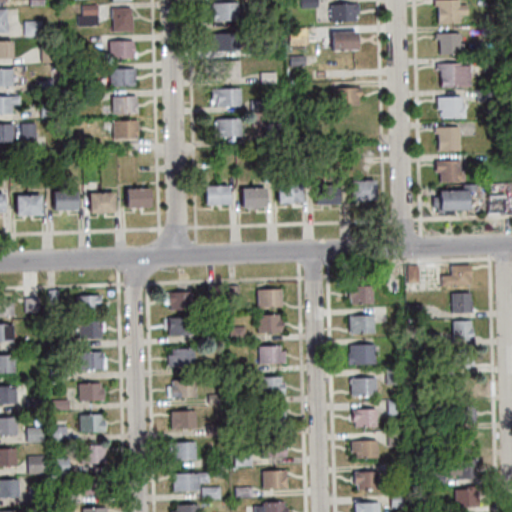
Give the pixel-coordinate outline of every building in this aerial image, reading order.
[(433,0),(456,0),(456,5),(465,4),(465,14),(457,14),(457,22),(436,23),(435,6),(433,6),(433,0)] [(208,20),(208,10),(211,10),(211,3),(236,3),(237,19),(208,20)] [(356,3),(357,13),(354,13),(354,20),(329,21),(328,4),(356,3)] [(95,5),(96,25),(76,26),(76,15),(80,15),(80,5),(95,5)] [(111,31),(110,17),(109,8),(129,8),(129,16),(130,15),(130,31),(127,31),(127,30),(111,31)] [(252,13),(269,12),(270,25),(253,26),(252,13)] [(39,20),(40,35),(23,35),(22,21),(39,20)] [(287,44),(286,28),(304,28),(304,44),(287,44)] [(330,49),(330,32),(355,32),(355,48),(330,49)] [(433,33),(457,32),(457,43),(460,43),(461,53),(438,53),(437,39),(433,39),(433,33)] [(237,49),(209,50),(209,41),(212,41),(212,34),(237,33),(237,49)] [(0,40),(9,40),(9,58),(0,58),(0,40)] [(132,57),(108,58),(107,41),(131,40),(132,57)] [(276,43),(276,53),(263,53),(262,44),(276,43)] [(54,61),(40,61),(39,46),(53,46),(54,61)] [(288,66),(288,56),(302,55),(303,65),(288,66)] [(497,57),(497,71),(482,71),(482,57),(497,57)] [(213,61),(238,60),(238,77),(213,78),(213,72),(209,72),(209,67),(213,67),(213,61)] [(434,63),(458,62),(458,66),(467,66),(468,85),(439,86),(438,69),(434,70),(434,63)] [(108,85),(108,69),(133,68),(133,78),(132,78),(132,85),(108,85)] [(0,69),(10,69),(11,85),(0,85),(0,69)] [(258,72),(273,72),(274,82),(259,82),(258,72)] [(36,79),(50,78),(50,90),(36,91),(36,79)] [(330,88),(359,87),(359,97),(356,97),(356,104),(331,105),(330,88)] [(210,89),(239,88),(239,104),(215,105),(214,103),(210,103),(210,89)] [(492,89),(492,100),(475,100),(475,89),(492,89)] [(86,105),(72,106),(72,92),(85,91),(86,105)] [(0,96),(18,96),(18,103),(10,104),(10,113),(0,113),(0,96)] [(110,113),(110,96),(134,96),(135,103),(136,103),(136,113),(110,113)] [(459,96),(459,107),(462,107),(463,117),(439,117),(439,109),(435,109),(435,97),(459,96)] [(249,100),(262,100),(262,110),(250,110),(249,100)] [(54,102),(54,116),(39,117),(39,103),(54,102)] [(249,125),(249,112),(261,112),(261,125),(249,125)] [(239,135),(211,136),(210,125),(214,125),(214,119),(238,119),(239,135)] [(111,121),(135,120),(136,137),(111,137),(111,121)] [(19,137),(18,123),(33,123),(33,136),(19,137)] [(279,123),(279,137),(263,137),(262,124),(279,123)] [(0,124),(10,124),(11,140),(0,140),(0,124)] [(433,127),(456,126),(457,150),(436,150),(436,133),(433,133),(433,127)] [(434,161),(457,160),(457,171),(461,171),(461,181),(438,181),(437,172),(434,172),(434,161)] [(361,200),(349,200),(349,180),(361,180),(361,200)] [(374,199),(361,200),(361,180),(373,180),(374,199)] [(288,202),(276,203),(275,184),(287,183),(288,202)] [(300,202),(288,202),(287,183),(300,183),(300,202)] [(431,208),(431,197),(437,197),(437,191),(461,190),(461,184),(474,184),(474,190),(465,190),(466,209),(451,210),(451,214),(435,214),(435,208),(431,208)] [(227,204),(215,204),(214,186),(226,185),(227,204)] [(215,204),(203,204),(202,186),(214,186),(215,204)] [(324,202),(313,203),(312,186),(324,186),(324,202)] [(336,202),(324,202),(324,186),(335,186),(336,202)] [(148,206),(136,207),(135,189),(147,188),(148,206)] [(251,189),(263,188),(263,206),(251,206),(251,189)] [(136,207),(124,207),(123,189),(135,189),(136,207)] [(239,189),(251,189),(251,206),(239,207),(239,189)] [(51,191),(63,191),(63,209),(51,209),(51,191)] [(63,191),(75,191),(75,209),(63,209),(63,191)] [(100,212),(88,212),(87,193),(99,192),(100,212)] [(112,212),(100,212),(99,192),(111,192),(112,212)] [(27,215),(15,215),(14,195),(26,195),(27,215)] [(39,215),(27,215),(26,195),(38,195),(39,215)] [(486,195),(503,195),(503,214),(486,214),(486,195)] [(441,284),(470,284),(470,264),(451,264),(451,275),(441,275),(441,284)] [(407,266),(407,283),(417,283),(417,266),(407,266)] [(347,282),(347,302),(372,302),(372,282),(347,282)] [(57,287),(47,289),(50,303),(59,301),(57,287)] [(206,287),(214,287),(213,303),(206,302),(206,287)] [(239,287),(227,287),(228,303),(239,302),(239,287)] [(281,305),(281,288),(256,288),(256,305),(281,305)] [(193,308),(193,291),(165,291),(165,308),(193,308)] [(471,291),(451,291),(451,311),(471,311),(471,291)] [(100,294),(76,294),(76,311),(100,311),(100,294)] [(23,296),(24,311),(39,310),(38,296),(23,296)] [(13,298),(0,298),(0,315),(13,315),(13,298)] [(422,306),(407,306),(407,319),(422,318),(422,306)] [(348,313),(348,331),(374,331),(374,313),(348,313)] [(282,314),(256,314),(256,330),(282,330),(282,314)] [(167,334),(191,334),(191,317),(167,317),(167,334)] [(472,338),(472,319),(452,319),(452,338),(472,338)] [(68,321),(102,320),(103,331),(99,331),(99,337),(76,338),(75,328),(69,329),(68,321)] [(0,341),(0,323),(10,323),(10,341),(0,341)] [(244,340),(244,325),(229,325),(229,340),(244,340)] [(423,333),(422,347),(443,348),(444,334),(423,333)] [(55,348),(55,338),(70,337),(71,347),(55,348)] [(347,363),(374,363),(374,343),(347,343),(347,363)] [(258,363),(284,363),(284,345),(258,345),(258,363)] [(167,347),(167,365),(194,365),(194,347),(167,347)] [(451,367),(473,367),(473,348),(451,348),(451,367)] [(77,369),(76,352),(99,351),(100,369),(77,369)] [(0,372),(0,354),(12,354),(13,372),(0,372)] [(221,361),(206,361),(206,370),(220,370),(221,361)] [(401,367),(385,368),(386,384),(402,383),(401,367)] [(48,379),(48,368),(64,368),(64,378),(48,379)] [(260,375),(260,394),(283,394),(283,375),(260,375)] [(350,376),(350,395),(375,395),(375,376),(350,376)] [(449,394),(474,394),(474,377),(449,377),(449,394)] [(194,379),(167,379),(167,397),(194,397),(194,379)] [(76,401),(76,383),(98,383),(98,388),(101,388),(101,400),(76,401)] [(0,386),(3,386),(3,389),(12,388),(13,403),(0,403),(0,386)] [(207,393),(207,402),(222,401),(221,392),(207,393)] [(25,398),(39,398),(39,411),(25,411),(25,398)] [(386,399),(387,412),(404,411),(403,398),(386,399)] [(49,411),(49,400),(66,399),(67,410),(49,411)] [(474,405),(454,405),(454,422),(474,422),(474,405)] [(284,406),(260,406),(260,427),(284,427),(284,406)] [(351,425),(375,425),(375,407),(351,407),(351,425)] [(196,409),(170,409),(170,427),(196,427),(196,409)] [(77,433),(76,415),(99,414),(99,419),(102,419),(102,432),(77,433)] [(0,417),(14,416),(14,434),(0,434),(0,417)] [(205,423),(205,434),(225,434),(225,423),(205,423)] [(49,442),(49,426),(63,426),(64,441),(49,442)] [(24,427),(41,427),(41,442),(25,443),(24,427)] [(387,428),(388,445),(407,444),(406,427),(387,428)] [(473,449),(473,430),(451,430),(451,449),(473,449)] [(378,439),(350,439),(350,456),(378,456),(378,439)] [(285,456),(285,440),(260,440),(260,456),(285,456)] [(195,441),(172,441),(172,458),(195,458),(195,441)] [(445,444),(426,445),(426,455),(445,455),(445,444)] [(78,463),(78,446),(103,445),(103,462),(78,463)] [(0,465),(0,448),(13,448),(14,465),(0,465)] [(233,451),(233,465),(249,465),(249,451),(233,451)] [(25,474),(25,455),(42,455),(42,473),(25,474)] [(205,455),(206,465),(222,465),(222,455),(205,455)] [(50,473),(50,458),(66,457),(67,472),(50,473)] [(449,457),(449,477),(475,477),(475,457),(449,457)] [(390,460),(390,469),(406,469),(405,459),(390,460)] [(261,487),(287,487),(287,469),(261,469),(261,487)] [(374,470),(353,470),(353,488),(374,488),(374,470)] [(197,490),(197,480),(207,480),(207,471),(172,471),(172,490),(197,490)] [(443,471),(428,472),(429,481),(443,481),(443,471)] [(80,494),(80,477),(103,476),(103,494),(80,494)] [(0,497),(0,479),(16,479),(16,497),(0,497)] [(233,486),(234,496),(251,496),(250,485),(233,486)] [(27,504),(26,487),(43,486),(43,503),(27,504)] [(202,497),(218,497),(218,486),(202,486),(202,497)] [(476,504),(476,487),(453,487),(453,504),(476,504)] [(404,491),(389,492),(390,506),(404,505),(404,491)] [(60,504),(60,493),(74,492),(75,504),(60,504)] [(286,511),(286,501),(252,501),(252,511),(286,511)] [(379,511),(379,501),(353,501),(353,511),(379,511)] [(197,511),(197,503),(170,503),(170,511),(197,511)]
